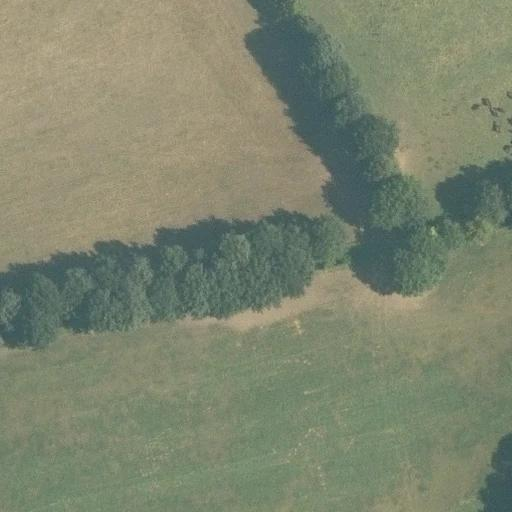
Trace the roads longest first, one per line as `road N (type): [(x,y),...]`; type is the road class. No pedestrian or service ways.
road 1 (track): [(400,244),(0,328)]
road 2 (track): [(511,217),(400,244),(386,219)]
